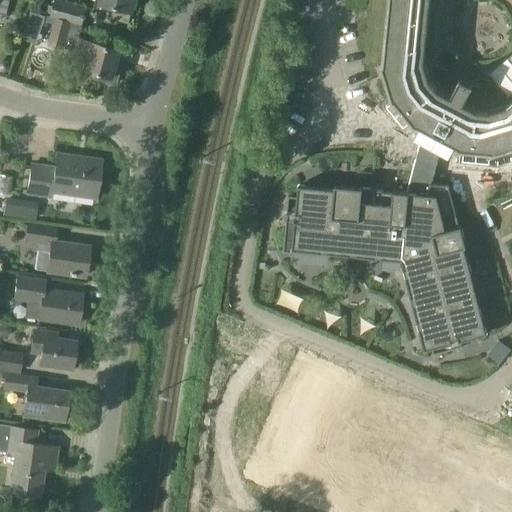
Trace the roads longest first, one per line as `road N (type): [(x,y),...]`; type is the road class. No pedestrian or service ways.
road 1 (residential): [(97,511),(149,126)]
road 2 (residential): [(149,126),(0,99)]
road 3 (residential): [(149,126),(188,0)]
